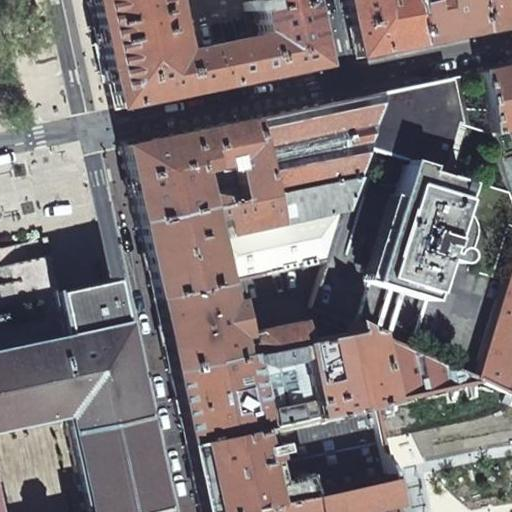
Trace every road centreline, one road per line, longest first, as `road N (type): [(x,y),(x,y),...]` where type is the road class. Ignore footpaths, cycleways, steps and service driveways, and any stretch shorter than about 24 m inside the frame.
road 1 (residential): [(171,511),(86,130),(335,80)]
road 2 (residential): [(335,80),(511,46)]
